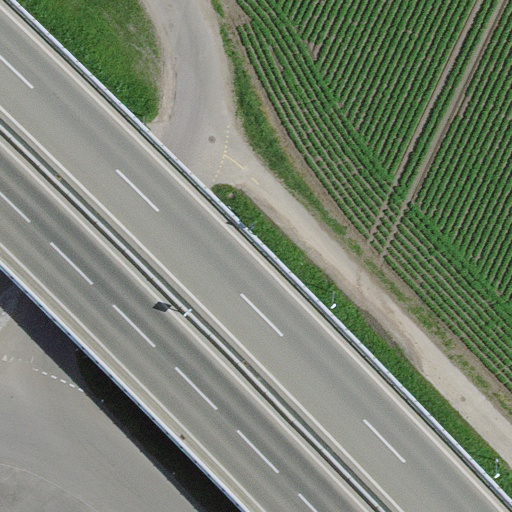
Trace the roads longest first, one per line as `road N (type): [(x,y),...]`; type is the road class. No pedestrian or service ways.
road 1 (trunk): [(453,511),(0,53)]
road 2 (track): [(204,127),(511,452)]
road 3 (trunk): [(0,194),(313,511)]
road 4 (track): [(13,412),(50,329),(204,127)]
road 5 (residential): [(0,411),(76,447),(155,511)]
road 6 (track): [(204,127),(193,41),(169,0)]
